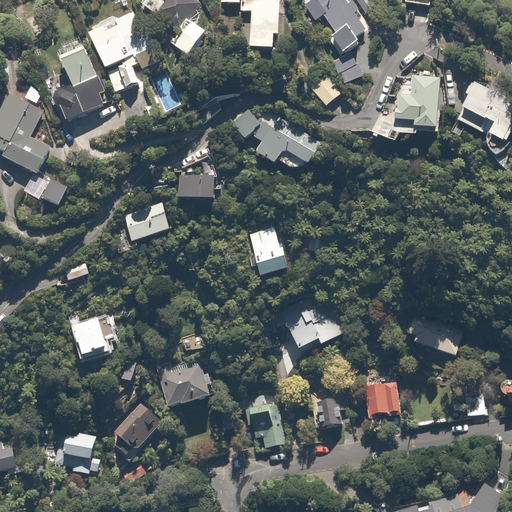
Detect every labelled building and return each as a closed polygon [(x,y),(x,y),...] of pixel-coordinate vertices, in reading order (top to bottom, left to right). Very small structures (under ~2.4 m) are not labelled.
[(143,0),(140,5),(153,14),(158,7),(184,24),(198,2),(194,0),(143,0)] [(275,50),(277,0),(218,0),(219,2),(239,3),(239,11),(248,11),(247,49),(275,50)] [(366,23),(346,0),(306,0),(301,4),(314,19),(319,15),(333,31),(326,37),(338,51),(353,38),(351,36),(366,23)] [(132,28),(125,15),(86,36),(103,67),(133,50),(123,32),(132,28)] [(195,49),(202,42),(197,37),(202,31),(191,21),(171,42),(182,53),(190,44),(195,49)] [(96,93),(103,90),(83,44),(55,57),(70,89),(58,94),(61,103),(56,105),(63,120),(100,103),(96,93)] [(353,50),(334,60),(346,84),(365,74),(353,50)] [(116,93),(139,81),(130,63),(106,76),(116,93)] [(319,71),(306,84),(325,105),(339,92),(319,71)] [(437,126),(440,77),(410,75),(409,94),(396,94),(396,107),(393,107),(392,118),(411,119),(411,125),(437,126)] [(30,85),(23,96),(34,103),(41,92),(30,85)] [(511,130),(511,107),(469,87),(455,117),(486,132),(480,144),(489,157),(501,154),(511,130)] [(41,113),(8,93),(0,106),(0,149),(2,150),(0,153),(0,155),(31,174),(47,146),(27,135),(41,113)] [(241,136),(258,120),(246,107),(229,123),(241,136)] [(312,152),(259,123),(251,138),(257,140),(250,152),(270,162),(272,159),(293,170),(299,160),(306,163),(312,152)] [(213,152),(208,142),(188,152),(194,162),(213,152)] [(175,175),(174,195),(208,197),(209,176),(175,175)] [(129,240),(166,226),(157,202),(120,216),(129,240)] [(271,225),(245,235),(253,256),(248,257),(255,276),(286,265),(271,225)] [(0,263),(8,256),(0,247),(0,263)] [(89,273),(84,261),(62,270),(67,281),(89,273)] [(323,288),(279,309),(295,347),(315,337),(318,344),(343,332),(323,288)] [(411,311),(403,331),(413,335),(411,340),(453,357),(463,331),(411,311)] [(107,319),(105,315),(68,328),(77,354),(81,353),(82,357),(107,349),(104,339),(113,336),(111,330),(115,328),(112,317),(107,319)] [(163,405),(206,396),(204,387),(211,386),(208,374),(202,375),(199,362),(156,371),(163,405)] [(511,374),(500,375),(503,405),(511,404),(511,374)] [(386,415),(400,414),(396,380),(369,384),(373,413),(386,411),(386,415)] [(484,396),(466,396),(466,414),(484,415),(484,396)] [(338,397),(323,399),(326,423),(341,421),(338,397)] [(268,424),(264,398),(246,401),(252,437),(261,435),(262,447),(282,444),(279,422),(268,424)] [(158,423),(140,404),(111,432),(130,451),(158,423)] [(93,438),(64,430),(55,462),(72,467),(71,471),(87,476),(89,468),(98,471),(101,461),(87,457),(93,438)] [(0,469),(14,466),(8,447),(3,448),(1,439),(0,439),(0,469)] [(454,488),(440,492),(442,498),(387,511),(500,511),(493,484),(455,494),(454,488)]
